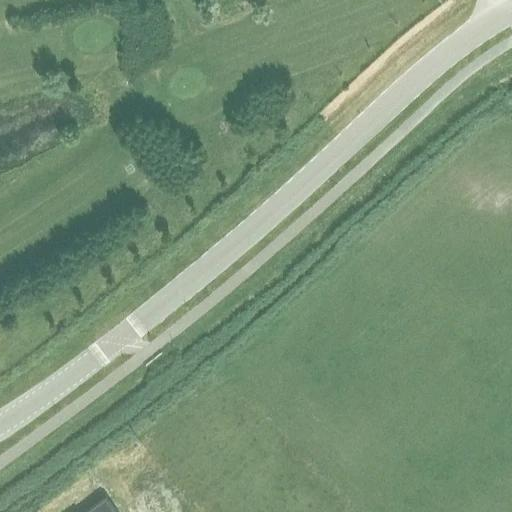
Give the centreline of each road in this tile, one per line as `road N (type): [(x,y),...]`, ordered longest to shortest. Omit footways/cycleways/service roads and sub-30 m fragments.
road 1 (unclassified): [(117,341),(504,11)]
road 2 (residential): [(0,424),(117,341)]
